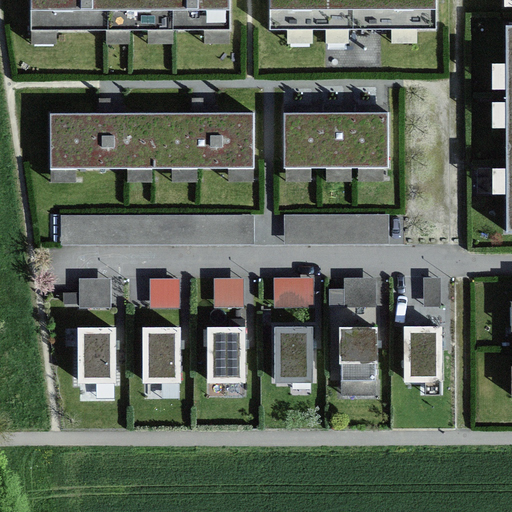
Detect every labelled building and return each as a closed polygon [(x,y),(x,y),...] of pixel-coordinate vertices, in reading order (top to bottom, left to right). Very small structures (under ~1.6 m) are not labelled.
[(231,31),(230,0),(30,0),(31,32),(231,31)] [(438,32),(438,0),(275,0),(276,32),(438,32)] [(98,112),(49,112),(50,168),(254,167),(253,111),(199,111),(98,112)] [(317,112),(285,112),(284,167),(387,168),(388,113),(378,113),(351,112),(317,112)] [(253,215),(59,217),(60,246),(60,248),(253,246),(253,215)] [(386,216),(282,217),(282,247),(386,246),(386,216)] [(376,279),(346,280),(346,291),(328,292),(329,309),(376,308),(376,279)] [(441,279),(424,279),(424,308),(441,308),(441,279)] [(111,280),(79,280),(79,294),(63,294),(63,307),(80,306),(80,310),(111,310),(111,280)] [(179,281),(149,280),(149,309),(179,310),(179,281)] [(274,309),(315,310),(315,281),(274,280),(274,309)] [(243,281),(214,281),(214,308),(243,308),(243,281)] [(207,382),(242,382),(242,329),(207,329),(207,382)] [(275,387),(310,386),(314,386),(314,329),(309,329),(275,330),(275,382),(275,387)] [(373,382),(376,382),(376,329),(374,329),(339,329),(340,382),(340,396),(373,396),(373,382)] [(404,387),(443,387),(442,329),(439,329),(404,329),(404,387)] [(78,387),(116,387),(116,330),(112,330),(77,330),(77,383),(78,387)] [(143,388),(178,388),(181,388),(180,331),(143,331),(143,382),(143,388)]
